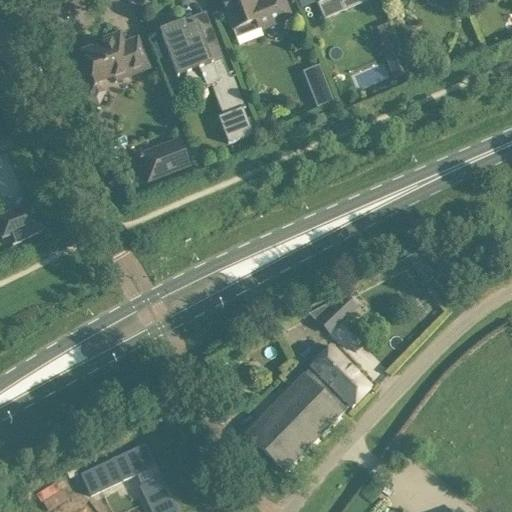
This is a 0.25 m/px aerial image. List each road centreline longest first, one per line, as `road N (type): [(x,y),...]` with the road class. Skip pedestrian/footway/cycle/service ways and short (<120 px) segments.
road 1 (primary): [(0,414),(511,144)]
road 2 (primary): [(511,141),(216,261),(0,385)]
road 3 (unclassified): [(290,511),(341,444),(460,321),(511,289)]
